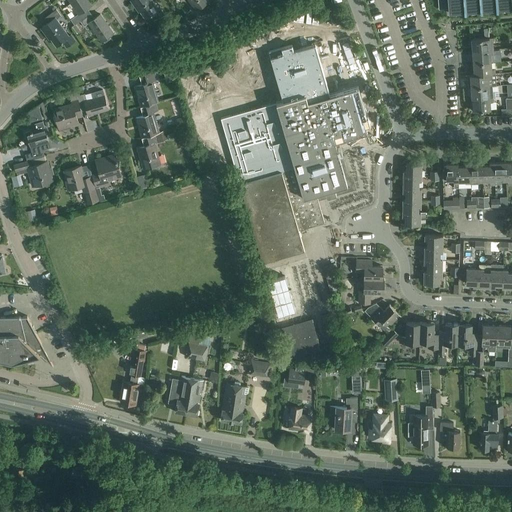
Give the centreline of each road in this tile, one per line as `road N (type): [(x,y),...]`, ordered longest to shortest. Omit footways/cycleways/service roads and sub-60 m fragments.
road 1 (primary): [(511,480),(306,466),(82,421)]
road 2 (residential): [(84,374),(17,242),(0,168)]
road 3 (residential): [(383,230),(411,296),(511,304)]
road 4 (residential): [(352,0),(399,135)]
road 5 (residential): [(70,148),(120,133),(109,56)]
